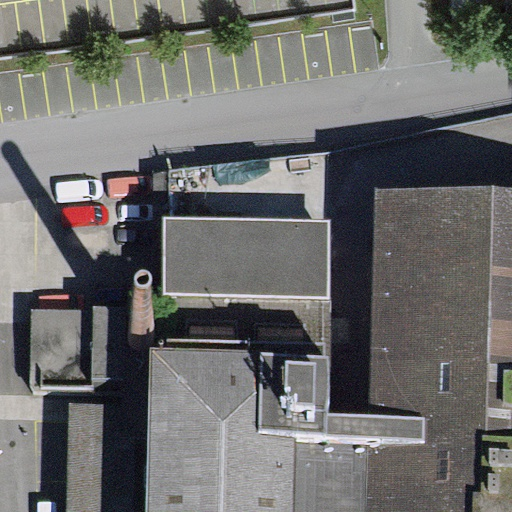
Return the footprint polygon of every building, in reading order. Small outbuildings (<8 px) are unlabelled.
[(511,0),(457,0),(458,15),(511,12),(511,0)] [(511,511),(511,245),(394,243),(388,462),(386,511),(511,511)] [(335,246),(169,250),(171,328),(338,323),(335,246)] [(134,333),(31,330),(29,401),(132,404),(134,333)] [(386,511),(388,462),(356,462),(354,397),(180,399),(176,511),(386,511)] [(138,511),(139,426),(72,425),(70,511),(138,511)]
